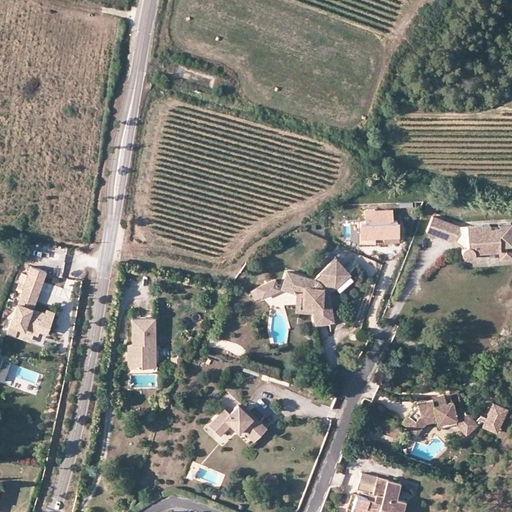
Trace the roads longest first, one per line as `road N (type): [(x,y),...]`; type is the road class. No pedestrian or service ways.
road 1 (tertiary): [(53,511),(114,213)]
road 2 (residential): [(386,326),(312,511)]
